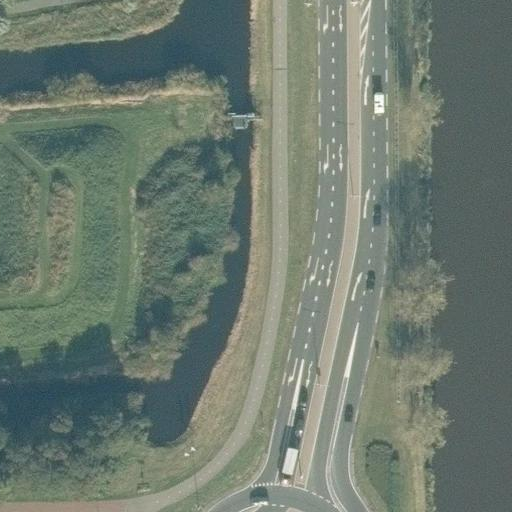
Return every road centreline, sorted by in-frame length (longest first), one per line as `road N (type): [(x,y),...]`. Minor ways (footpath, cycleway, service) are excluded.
road 1 (primary): [(335,0),(332,221),(303,359)]
road 2 (primary): [(358,324),(375,191),(377,0)]
road 3 (primary): [(327,511),(317,474),(358,324)]
road 4 (primary): [(358,511),(339,472),(358,324)]
road 5 (primary): [(303,359),(272,470),(250,497)]
road 6 (primary): [(303,359),(309,375),(281,496)]
